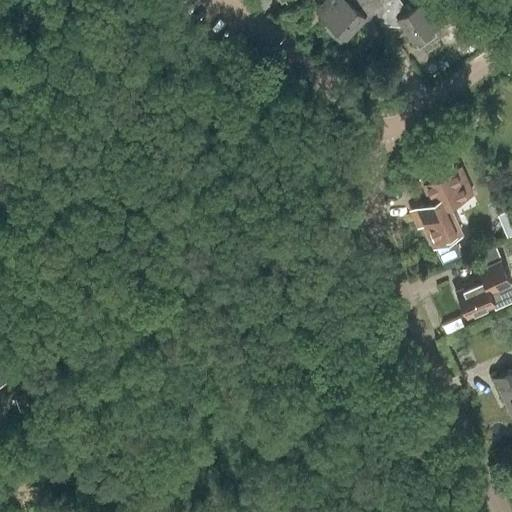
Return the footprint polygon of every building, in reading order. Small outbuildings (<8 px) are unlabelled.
[(365,19),(383,20),(384,0),(327,0),(318,11),(333,24),(329,29),(342,41),(346,37),(348,38),(365,19)] [(416,42),(421,38),(423,42),(439,32),(436,27),(448,18),(435,0),(423,0),(410,10),(402,0),(384,0),(383,20),(401,21),(416,42)] [(474,196),(462,170),(425,186),(432,202),(418,208),(435,247),(437,247),(444,262),(462,254),(455,238),(463,235),(450,207),(474,196)] [(467,316),(468,318),(493,306),(494,308),(511,299),(511,281),(496,246),(473,256),(482,276),(455,288),(462,305),(461,308),(464,315),(467,316)] [(511,411),(511,370),(497,378),(511,411)] [(26,395),(17,398),(22,411),(31,408),(26,395)] [(19,471),(34,508),(71,493),(56,456),(19,471)]
